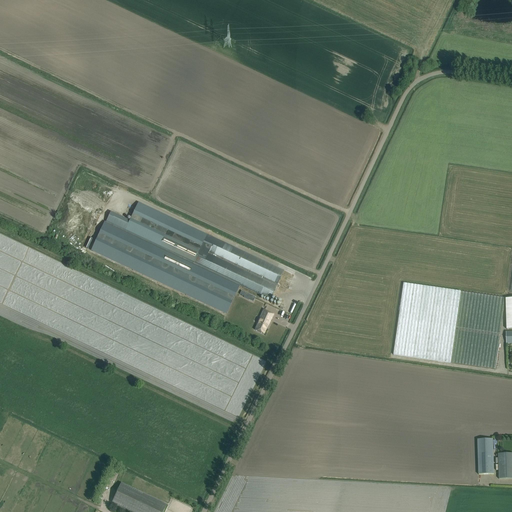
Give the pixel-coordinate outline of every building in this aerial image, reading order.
[(206,234),(139,203),(125,232),(192,263),(206,234)] [(106,223),(92,251),(225,314),(237,289),(238,285),(194,264),(192,263),(125,232),(106,223)] [(208,235),(194,264),(238,285),(269,299),(283,270),(208,235)] [(404,284),(394,355),(496,369),(506,298),(404,284)] [(255,330),(263,334),(267,326),(268,326),(273,314),(264,310),(257,324),(255,330)] [(479,475),(494,474),(493,439),(477,440),(479,475)] [(499,479),(511,478),(511,453),(498,454),(499,479)] [(121,483),(112,502),(132,511),(163,511),(166,505),(121,483)]
